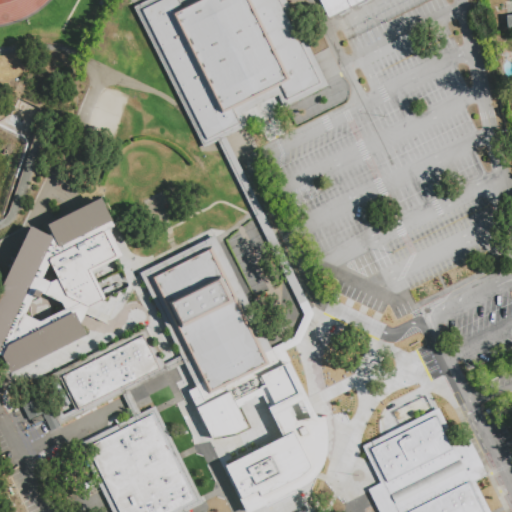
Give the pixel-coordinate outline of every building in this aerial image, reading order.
[(248,126),(225,137),(217,141),(206,147),(205,147),(134,7),(136,6),(148,0),(286,0),(329,85),(285,107),(279,94),(242,113),(248,126)] [(322,0),(339,0),(341,4),(328,11),(322,0)] [(303,315),(219,150),(217,141),(225,137),(312,314),(299,343),(284,350),(281,343),(292,338),(303,315)] [(10,374),(86,336),(82,325),(89,308),(105,299),(92,273),(123,256),(110,230),(114,227),(102,199),(49,225),(54,237),(32,227),(0,293),(0,360),(3,362),(10,374)] [(281,368),(206,405),(197,386),(185,364),(181,356),(141,274),(215,236),(260,326),(271,347),(277,359),(281,368)] [(168,373),(130,392),(122,396),(59,427),(37,383),(145,328),(164,365),(168,373)] [(197,386),(187,391),(211,438),(236,433),(247,428),(237,407),(261,395),(271,414),(289,406),(301,400),(306,398),(284,350),(281,343),(271,347),(277,359),(281,368),(206,405),(197,386)] [(168,373),(164,365),(181,356),(185,364),(168,373)] [(133,417),(122,396),(130,392),(141,413),(133,417)] [(271,414),(282,436),(224,465),(238,493),(236,494),(245,511),(250,511),(301,487),(308,482),(314,476),(320,469),(323,461),(325,452),(326,444),(326,434),(325,424),(324,416),(316,417),(306,398),(301,400),(309,418),(296,420),(289,406),(271,414)] [(112,511),(80,444),(133,417),(141,413),(155,406),(204,503),(189,511),(186,511),(112,511)] [(362,447),(367,444),(376,440),(439,409),(457,446),(381,484),(362,447)] [(381,484),(457,446),(469,439),(487,475),(474,481),(410,511),(379,511),(368,490),(381,484)] [(410,511),(474,481),(489,511),(410,511)]
